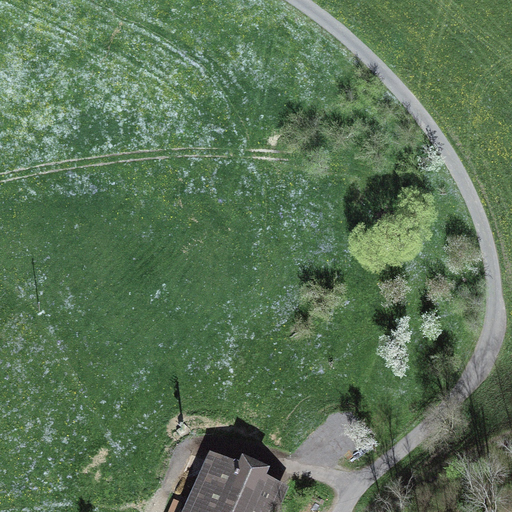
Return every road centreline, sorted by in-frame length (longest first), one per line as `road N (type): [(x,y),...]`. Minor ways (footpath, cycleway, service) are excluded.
road 1 (track): [(342,511),(357,487),(458,394),(488,340),(494,291),(481,223),(434,132),(386,75),(297,0)]
road 2 (track): [(367,511),(511,431)]
